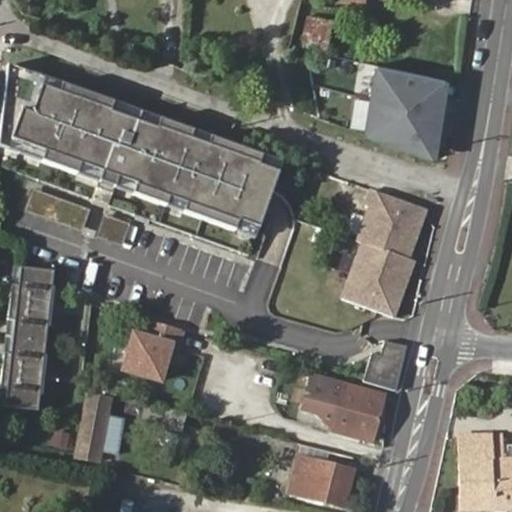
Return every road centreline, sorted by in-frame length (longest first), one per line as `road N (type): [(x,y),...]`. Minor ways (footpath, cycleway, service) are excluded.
road 1 (tertiary): [(448,340),(485,198),(488,110)]
road 2 (tertiary): [(488,110),(425,333)]
road 3 (tertiary): [(425,333),(388,511)]
road 4 (tertiary): [(408,511),(448,340)]
